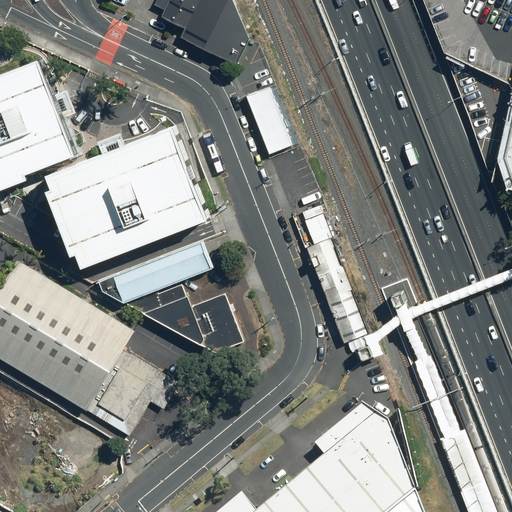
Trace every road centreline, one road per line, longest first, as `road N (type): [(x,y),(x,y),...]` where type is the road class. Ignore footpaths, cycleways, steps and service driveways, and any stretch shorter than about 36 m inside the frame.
road 1 (residential): [(121,511),(282,381),(300,349),(301,326),(215,101),(193,79),(95,31)]
road 2 (motorway): [(511,396),(355,0)]
road 3 (motorway): [(386,0),(511,318)]
